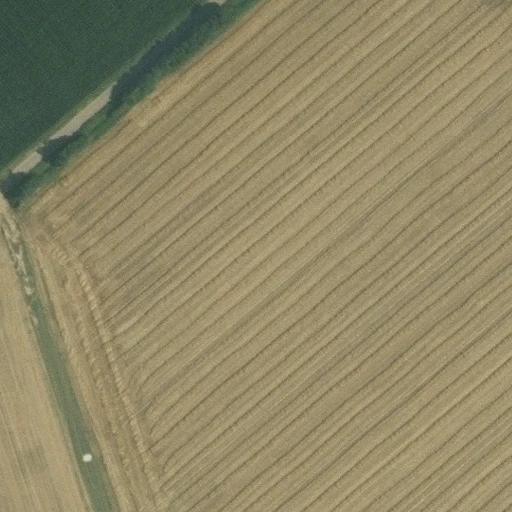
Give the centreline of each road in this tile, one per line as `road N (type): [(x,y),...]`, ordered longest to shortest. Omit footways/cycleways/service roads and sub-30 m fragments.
road 1 (track): [(112,511),(7,194)]
road 2 (track): [(0,201),(232,0)]
